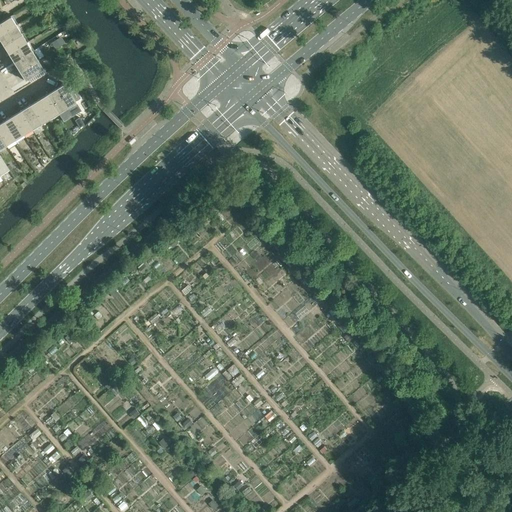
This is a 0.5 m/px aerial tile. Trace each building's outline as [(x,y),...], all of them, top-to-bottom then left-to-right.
[(12,15),(0,22),(0,34),(17,24),(12,15)] [(64,19),(62,20),(57,24),(59,27),(62,27),(65,25),(67,24),(64,19)] [(0,34),(0,42),(2,46),(23,33),(17,24),(0,34)] [(2,46),(8,54),(28,41),(23,33),(2,46)] [(55,40),(51,43),(55,49),(59,46),(55,40)] [(8,54),(13,63),(34,50),(28,41),(8,54)] [(18,72),(39,59),(34,50),(13,63),(18,72)] [(45,68),(39,59),(18,72),(24,81),(45,68)] [(64,83),(55,88),(67,109),(76,103),(75,102),(80,98),(73,87),(68,90),(66,87),(64,83)] [(59,114),(67,109),(55,88),(46,94),(59,114)] [(46,94),(37,99),(50,120),(59,114),(46,94)] [(37,99),(29,105),(41,125),(50,120),(37,99)] [(29,105),(20,110),(33,130),(41,125),(29,105)] [(20,110),(11,115),(24,136),(33,130),(20,110)] [(11,115),(3,121),(15,141),(24,136),(11,115)] [(80,117),(75,120),(79,128),(84,125),(80,117)] [(15,141),(3,121),(0,122),(0,135),(7,147),(15,141)] [(0,175),(9,170),(0,156),(0,175)] [(230,200),(236,195),(235,195),(237,193),(232,187),(224,193),(230,200)] [(258,221),(252,227),(256,232),(262,227),(258,221)] [(272,238),(266,243),(270,248),(273,245),(274,246),(279,242),(277,239),(275,241),(272,238)] [(291,255),(287,251),(281,256),(285,260),(291,255)] [(144,263),(138,268),(142,273),(148,268),(144,263)] [(299,265),(293,270),(297,275),(303,270),(299,265)] [(312,292),(318,287),(313,281),(307,287),(312,292)] [(109,292),(113,297),(118,292),(114,288),(109,292)] [(335,318),(339,323),(344,319),(340,314),(335,318)] [(356,335),(352,330),(344,336),(349,341),(356,335)] [(65,337),(69,342),(74,337),(70,333),(65,337)] [(365,345),(360,350),(364,354),(369,350),(365,345)] [(372,353),(369,357),(373,362),(377,359),(372,353)] [(379,361),(375,365),(380,370),(383,367),(379,361)] [(20,382),(15,376),(10,380),(15,386),(20,382)] [(135,417),(140,413),(136,408),(131,412),(135,417)] [(164,440),(160,444),(164,448),(168,445),(164,440)] [(78,460),(82,465),(88,459),(84,455),(78,460)] [(62,470),(68,476),(72,472),(67,466),(62,470)] [(192,469),(186,474),(191,479),(196,474),(192,469)] [(377,473),(383,479),(388,475),(382,469),(377,473)] [(106,477),(101,481),(106,486),(112,481),(107,476),(106,477)] [(87,501),(93,496),(89,491),(83,496),(87,501)] [(209,503),(214,509),(219,505),(214,499),(209,503)] [(343,511),(348,511),(351,510),(344,503),(339,508),(343,511)]
